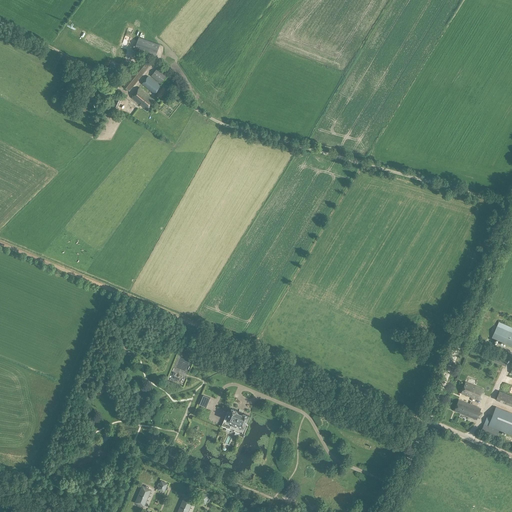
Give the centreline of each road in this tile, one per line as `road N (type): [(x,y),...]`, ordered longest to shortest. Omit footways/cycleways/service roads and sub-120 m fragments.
road 1 (track): [(111,288),(420,417)]
road 2 (tertiary): [(425,419),(511,210)]
road 3 (unknown): [(398,483),(334,457),(299,408),(236,385),(218,397)]
road 4 (track): [(0,21),(94,68),(132,58)]
